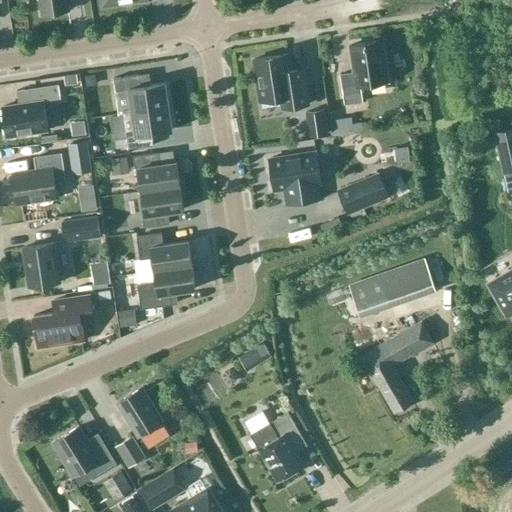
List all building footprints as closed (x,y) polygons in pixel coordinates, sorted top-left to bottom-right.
[(39,0),(41,14),(69,10),(67,0),(39,0)] [(354,72),(340,74),(344,104),(362,102),(360,85),(387,81),(381,41),(350,45),(354,72)] [(254,59),(260,101),(281,98),(283,108),(308,104),(304,79),(291,81),(287,54),(254,59)] [(132,112),(168,106),(164,83),(140,86),(139,74),(113,78),(115,91),(129,89),(132,112)] [(48,130),(43,101),(60,99),(58,84),(28,89),(31,103),(2,107),(7,136),(48,130)] [(172,130),(168,106),(132,112),(135,134),(126,136),(128,149),(153,145),(152,133),(172,130)] [(328,134),(324,109),(305,111),(309,136),(328,134)] [(347,135),(345,119),(328,121),(330,137),(347,135)] [(511,171),(511,128),(494,132),(504,173),(511,171)] [(91,172),(86,142),(68,145),(73,175),(91,172)] [(316,151),(268,159),(273,190),(285,188),(287,204),(319,200),(317,184),(321,183),(316,151)] [(138,168),(141,191),(180,185),(176,162),(160,164),(159,152),(133,156),(135,168),(138,168)] [(12,173),(17,204),(57,198),(54,178),(64,176),(61,153),(34,157),(36,170),(12,173)] [(129,173),(127,157),(110,160),(113,176),(129,173)] [(378,173),(338,191),(347,213),(388,196),(378,173)] [(90,178),(76,180),(80,201),(94,198),(90,178)] [(180,185),(141,191),(145,215),(142,215),(144,227),(169,224),(168,212),(183,209),(180,185)] [(101,237),(98,216),(62,222),(65,242),(101,237)] [(154,270),(191,265),(188,241),(163,245),(161,233),(136,236),(140,259),(152,258),(154,270)] [(23,247),(29,287),(59,282),(53,243),(23,247)] [(435,289),(424,257),(348,284),(359,315),(435,289)] [(195,288),(191,265),(154,270),(156,281),(137,283),(141,308),(172,304),(170,292),(195,288)] [(511,313),(511,268),(487,283),(503,311),(508,308),(511,313),(511,312),(511,313)] [(89,295),(65,298),(53,300),(54,312),(33,315),(38,347),(84,340),(81,322),(93,321),(89,295)] [(117,326),(135,324),(134,311),(116,313),(117,326)] [(360,354),(370,373),(364,377),(369,386),(376,382),(376,383),(377,383),(394,412),(413,401),(392,364),(433,341),(421,320),(360,354)] [(262,355),(256,346),(239,357),(245,366),(262,355)] [(229,369),(224,372),(224,377),(226,381),(231,382),(235,379),(236,375),(233,370),(229,369)] [(142,387),(117,403),(138,436),(163,420),(142,387)] [(273,438),(264,425),(245,436),(253,451),(258,449),(276,480),(304,464),(296,450),(307,444),(288,411),(269,422),(277,436),(273,438)] [(78,426),(52,442),(73,476),(91,466),(96,475),(115,463),(102,440),(91,447),(78,426)] [(145,457),(131,434),(115,444),(129,467),(145,457)] [(188,451),(174,459),(182,473),(196,464),(188,451)] [(173,469),(139,490),(150,509),(184,488),(173,469)] [(121,471),(104,482),(114,499),(131,489),(121,471)] [(221,511),(207,489),(171,511),(221,511)] [(147,511),(136,492),(119,503),(124,511),(147,511)]
